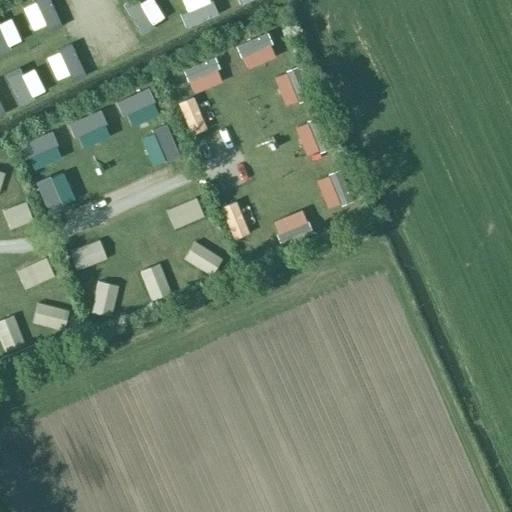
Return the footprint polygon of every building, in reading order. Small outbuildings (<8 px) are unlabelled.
[(137,1),(136,0),(129,0),(122,3),(126,12),(140,39),(153,32),(137,1)] [(214,6),(209,0),(187,0),(182,3),(180,19),(185,32),(218,19),(214,6)] [(236,0),(239,9),(262,0),(236,0)] [(272,47),(265,34),(238,48),(235,49),(242,62),(272,47)] [(223,71),(239,65),(233,48),(217,55),(223,71)] [(187,84),(218,72),(212,58),(182,70),(187,84)] [(309,103),(295,70),(285,74),(299,107),(309,103)] [(154,106),(146,90),(120,103),(116,105),(124,121),(154,106)] [(206,133),(191,100),(177,107),(192,139),(206,133)] [(100,115),(98,111),(70,125),(67,126),(75,143),(106,127),(100,115)] [(330,151),(316,120),(294,130),(308,161),(330,151)] [(178,160),(165,130),(153,136),(166,165),(178,160)] [(57,150),(50,132),(19,145),(21,149),(26,163),(57,150)] [(328,155),(309,161),(315,179),(334,173),(328,155)] [(351,204),(338,173),(315,182),(328,214),(351,204)] [(63,209),(51,180),(36,183),(36,192),(49,220),(60,216),(63,209)] [(7,223),(25,217),(19,199),(1,205),(7,223)] [(235,203),(220,209),(234,244),(248,238),(235,203)] [(178,218),(185,239),(207,231),(199,210),(178,218)] [(312,238),(302,214),(272,225),(282,249),(312,238)] [(198,262),(209,273),(220,263),(209,251),(198,262)] [(77,284),(97,276),(90,261),(71,269),(77,284)] [(26,275),(34,296),(55,288),(48,267),(26,275)] [(171,273),(154,281),(160,293),(177,285),(171,273)] [(129,288),(136,304),(152,297),(145,281),(129,288)] [(53,336),(65,328),(58,318),(46,326),(53,336)]
